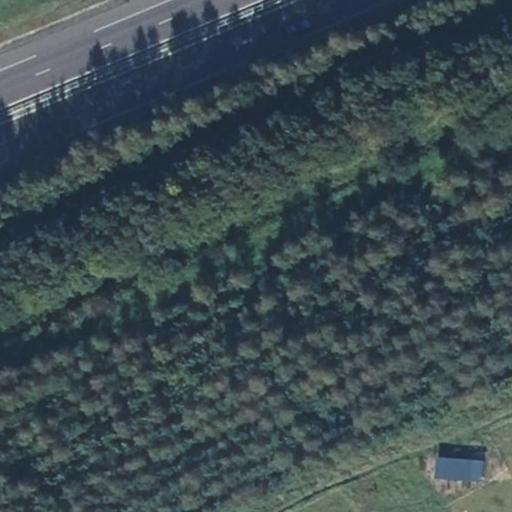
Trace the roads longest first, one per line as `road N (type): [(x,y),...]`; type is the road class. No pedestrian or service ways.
road 1 (motorway): [(0,142),(340,0)]
road 2 (motorway): [(224,0),(0,92)]
